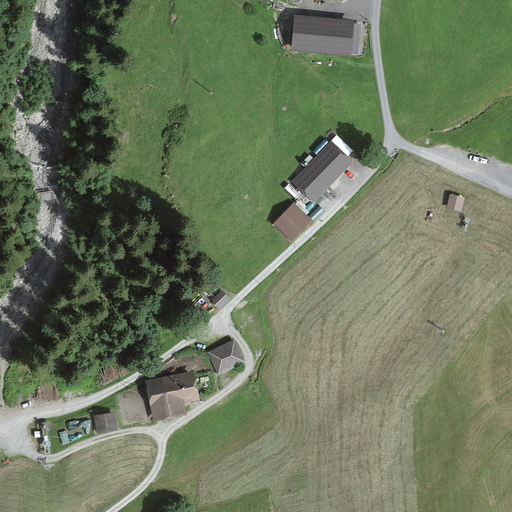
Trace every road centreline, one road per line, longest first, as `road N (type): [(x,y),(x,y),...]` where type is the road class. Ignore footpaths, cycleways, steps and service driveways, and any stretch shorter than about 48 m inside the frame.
road 1 (track): [(220,311),(244,350),(242,374),(164,430),(123,430),(37,457),(14,443),(6,425)]
road 2 (residential): [(376,0),(392,140),(511,187)]
